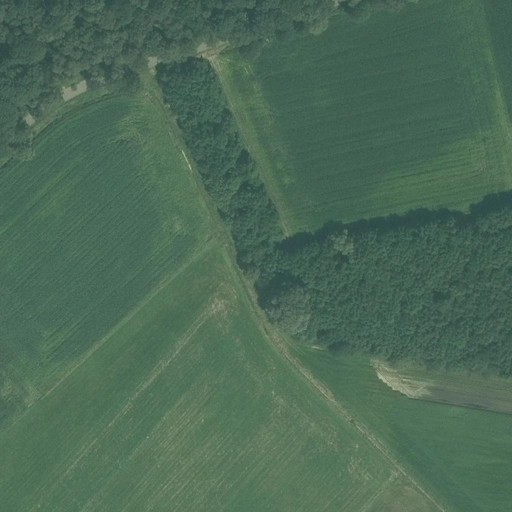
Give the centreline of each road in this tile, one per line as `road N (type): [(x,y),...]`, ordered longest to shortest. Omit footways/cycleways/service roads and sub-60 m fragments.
road 1 (unclassified): [(0,148),(95,83),(344,0)]
road 2 (track): [(151,62),(272,315)]
